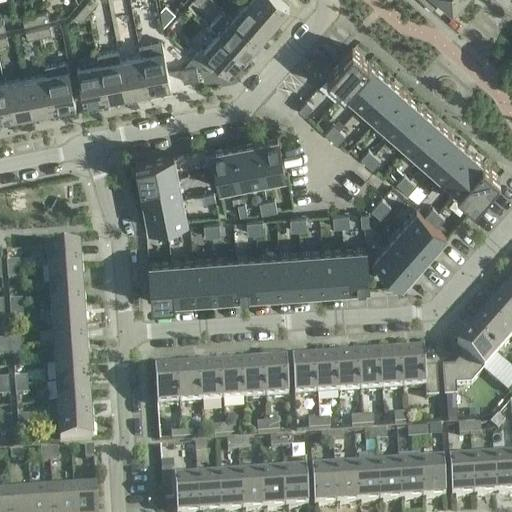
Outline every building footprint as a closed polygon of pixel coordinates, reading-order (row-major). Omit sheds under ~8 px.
[(93,0),(88,0),(82,7),(89,13),(97,3),(93,0)] [(246,0),(246,1),(273,26),(288,9),(277,0),(246,0)] [(420,0),(432,11),(440,2),(453,13),(464,0),(420,0)] [(246,1),(231,18),(259,42),(273,26),(246,1)] [(165,6),(160,11),(163,27),(175,14),(165,6)] [(82,7),(74,16),(80,22),(89,13),(82,7)] [(34,15),(36,24),(48,21),(46,13),(34,15)] [(22,18),(24,27),(36,24),(34,15),(22,18)] [(231,18),(217,34),(245,58),(259,42),(231,18)] [(49,26),(37,29),(39,37),(51,35),(49,26)] [(37,29),(25,32),(27,40),(39,37),(37,29)] [(200,64),(211,73),(215,69),(219,65),(230,75),(245,58),(217,34),(203,50),(200,48),(193,57),(200,64)] [(139,45),(141,56),(148,92),(170,87),(167,72),(161,41),(139,45)] [(369,63),(352,48),(326,77),(343,92),(369,63)] [(96,55),(98,64),(105,100),(127,96),(120,60),(118,50),(96,55)] [(141,56),(120,60),(127,96),(148,92),(141,56)] [(385,77),(369,63),(343,92),(359,107),(385,77)] [(105,100),(98,64),(76,69),(83,105),(105,100)] [(196,66),(181,69),(183,82),(196,80),(198,79),(196,66)] [(46,75),(53,110),(75,106),(68,71),(46,75)] [(25,79),(32,114),(53,110),(46,75),(25,79)] [(401,91),(385,77),(359,107),(375,121),(401,91)] [(4,83),(11,119),(32,114),(25,79),(4,83)] [(0,84),(0,120),(11,119),(4,83),(0,84)] [(418,106),(401,91),(375,121),(391,135),(418,106)] [(313,107),(306,100),(298,109),(305,116),(313,107)] [(434,120),(418,106),(391,135),(408,149),(434,120)] [(450,134),(434,120),(408,149),(424,164),(450,134)] [(339,130),(333,124),(325,133),(331,139),(339,130)] [(345,135),(339,130),(331,139),(337,144),(345,135)] [(466,148),(450,134),(424,164),(440,178),(466,148)] [(277,138),(255,142),(263,181),(285,177),(277,138)] [(255,142),(234,146),(241,185),(263,181),(255,142)] [(234,146),(211,151),(214,162),(215,170),(217,178),(219,190),(241,185),(234,146)] [(483,162),(466,148),(440,178),(456,192),(483,162)] [(374,155),(368,150),(360,159),(366,164),(374,155)] [(178,178),(174,155),(135,163),(139,185),(178,178)] [(380,160),(374,155),(366,164),(372,169),(380,160)] [(215,170),(214,162),(202,165),(204,173),(215,170)] [(500,177),(483,162),(456,192),(474,207),(500,177)] [(217,178),(215,170),(204,173),(205,180),(217,178)] [(410,180),(404,175),(396,183),(402,189),(410,180)] [(182,199),(178,178),(139,185),(144,207),(182,199)] [(416,185),(410,180),(402,189),(408,194),(416,185)] [(215,201),(214,193),(202,195),(204,203),(215,201)] [(182,199),(144,207),(148,229),(159,227),(166,225),(174,224),(187,221),(182,199)] [(274,199),(267,201),(269,213),(277,211),(274,199)] [(390,207),(381,199),(376,205),(385,213),(390,207)] [(267,201),(259,203),(261,214),(269,213),(267,201)] [(245,203),(237,204),(240,216),(247,214),(245,203)] [(385,213),(376,205),(371,211),(380,219),(385,213)] [(438,213),(432,208),(424,217),(430,222),(438,213)] [(424,217),(416,209),(401,226),(431,252),(446,235),(436,227),(430,222),(424,217)] [(444,218),(438,213),(430,222),(436,227),(444,218)] [(368,214),(360,215),(361,226),(364,226),(369,226),(368,214)] [(349,215),(341,216),(341,228),(349,227),(349,215)] [(341,216),(333,217),(334,228),(341,228),(341,216)] [(305,218),(297,219),(298,231),(306,230),(305,218)] [(297,219),(290,220),(290,231),(298,231),(297,219)] [(262,221),(254,222),(255,234),(263,233),(262,221)] [(254,222),(246,223),(247,234),(255,234),(254,222)] [(176,235),(174,224),(166,225),(169,237),(176,235)] [(219,224),(211,225),(212,237),(220,236),(219,224)] [(166,225),(159,227),(161,238),(169,237),(166,225)] [(211,225),(203,226),(204,237),(212,237),(211,225)] [(431,252),(401,226),(387,243),(416,269),(431,252)] [(416,269),(387,243),(372,260),(402,286),(416,269)] [(47,250),(48,270),(80,268),(79,248),(47,250)] [(366,249),(343,251),(346,290),(368,289),(366,249)] [(343,251),(321,252),(324,292),(346,290),(343,251)] [(321,252),(300,254),(303,293),(324,292),(321,252)] [(300,254),(278,255),(281,295),(303,293),(300,254)] [(278,255),(257,257),(260,296),(281,295),(278,255)] [(257,257),(235,258),(238,298),(260,296),(257,257)] [(235,258),(214,260),(216,299),(238,298),(235,258)] [(214,260),(192,261),(195,301),(216,299),(214,260)] [(192,261),(171,263),(173,302),(195,301),(192,261)] [(19,263),(6,264),(7,272),(20,272),(19,263)] [(171,263),(148,264),(151,304),(173,302),(171,263)] [(48,270),(49,289),(82,287),(80,268),(48,270)] [(20,272),(7,272),(7,281),(20,280),(20,272)] [(511,284),(499,299),(511,310),(511,284)] [(49,289),(51,308),(83,306),(82,287),(49,289)] [(511,310),(499,299),(485,316),(511,339),(511,337),(511,310)] [(22,301),(9,302),(9,311),(22,310),(22,301)] [(51,308),(52,328),(84,325),(83,306),(51,308)] [(22,310),(9,311),(10,319),(23,318),(22,310)] [(485,316),(471,332),(497,355),(511,339),(485,316)] [(52,328),(53,347),(86,345),(84,325),(52,328)] [(453,368),(447,368),(441,369),(444,398),(456,397),(454,387),(471,385),(497,355),(471,332),(456,348),(464,355),(453,368)] [(11,341),(8,341),(9,350),(22,349),(21,340),(11,341)] [(5,341),(0,341),(0,350),(9,350),(8,341),(5,341)] [(53,347),(55,366),(87,364),(86,345),(53,347)] [(22,349),(9,350),(10,358),(13,358),(22,357),(22,349)] [(9,350),(0,350),(0,358),(7,358),(10,358),(9,350)] [(400,355),(403,391),(425,390),(425,400),(438,399),(436,369),(429,369),(423,370),(422,353),(400,355)] [(381,393),(403,391),(400,355),(379,356),(381,393)] [(360,394),(381,393),(379,356),(357,358),(360,394)] [(338,396),(360,394),(357,358),(336,359),(338,396)] [(317,397),(338,396),(336,359),(314,361),(317,397)] [(294,399),(317,397),(314,361),(292,362),(294,399)] [(286,363),(263,365),(266,401),(288,399),(286,363)] [(55,366),(56,385),(88,383),(87,364),(55,366)] [(263,365),(242,366),(244,402),(266,401),(263,365)] [(242,366),(220,367),(223,404),(244,402),(242,366)] [(220,367),(199,369),(201,405),(223,404),(220,367)] [(199,369),(177,370),(180,406),(201,405),(199,369)] [(180,406),(177,370),(155,372),(157,408),(180,406)] [(27,379),(14,379),(14,388),(27,387),(27,379)] [(8,380),(0,380),(0,389),(9,389),(8,380)] [(56,385),(57,405),(90,403),(88,383),(56,385)] [(27,387),(14,388),(15,397),(28,396),(27,387)] [(9,389),(0,389),(0,397),(9,397),(9,389)] [(57,405),(59,424),(91,422),(90,403),(57,405)] [(394,415),(394,426),(406,425),(405,415),(394,415)] [(497,415),(490,424),(497,430),(505,422),(497,415)] [(29,417),(17,418),(17,426),(30,426),(29,417)] [(362,418),(362,428),(373,427),(373,417),(362,418)] [(11,418),(0,418),(0,427),(11,427),(11,419),(11,418)] [(351,418),(351,429),(362,428),(362,418),(351,418)] [(318,421),(319,431),(330,430),(329,420),(318,421)] [(307,421),(308,432),(319,431),(318,421),(307,421)] [(91,422),(59,424),(60,444),(92,442),(91,422)] [(267,424),(268,434),(279,434),(278,423),(267,424)] [(256,425),(257,435),(268,434),(267,424),(256,425)] [(479,425),(468,426),(469,436),(480,435),(479,425)] [(30,426),(17,426),(18,435),(31,434),(30,426)] [(235,426),(224,427),(225,437),(236,436),(235,426)] [(468,426),(457,427),(458,437),(469,436),(468,426)] [(11,427),(0,427),(0,436),(12,435),(12,428),(11,427)] [(213,428),(214,438),(225,437),(224,427),(213,428)] [(181,430),(182,440),(193,439),(192,429),(181,430)] [(408,440),(419,440),(418,429),(407,430),(408,440)] [(419,440),(420,439),(421,447),(430,446),(429,429),(418,429),(419,440)] [(170,431),(171,440),(182,440),(181,430),(170,431)] [(375,432),(364,433),(365,443),(375,442),(375,432)] [(386,432),(375,432),(375,442),(386,442),(386,432)] [(332,435),(321,436),(321,446),(332,445),(332,435)] [(343,435),(332,435),(332,445),(343,445),(343,435)] [(291,438),(280,439),(281,449),(292,448),(291,438)] [(280,439),(269,440),(270,450),(281,449),(280,439)] [(248,441),(237,442),(238,452),(249,451),(248,441)] [(237,442),(226,443),(227,453),(238,452),(237,442)] [(205,444),(194,445),(195,455),(206,454),(205,444)] [(93,448),(84,448),(85,461),(94,460),(93,448)] [(57,450),(49,451),(50,463),(58,463),(57,450)] [(49,451),(40,451),(41,464),(50,463),(49,451)] [(23,453),(10,453),(10,462),(23,461),(23,453)] [(511,458),(493,460),(495,497),(511,495),(511,458)] [(471,462),(473,498),(495,497),(493,460),(471,462)] [(448,463),(451,500),(473,498),(471,462),(448,463)] [(420,464),(423,501),(445,500),(442,463),(420,464)] [(399,466),(401,503),(423,501),(420,464),(399,466)] [(377,467),(380,504),(401,503),(399,466),(377,467)] [(356,469),(359,506),(380,504),(377,467),(356,469)] [(335,470),(337,508),(359,506),(356,469),(335,470)] [(162,471),(164,501),(176,500),(177,511),(198,511),(197,480),(175,482),(174,470),(162,471)] [(313,472),(315,509),(337,508),(335,470),(313,472)] [(305,473),(283,475),(285,510),(308,509),(305,473)] [(283,475),(261,476),(264,511),(285,510),(283,475)] [(261,476),(240,478),(242,511),(258,511),(264,511),(261,476)] [(242,511),(240,478),(218,479),(220,511),(242,511)] [(220,511),(218,479),(197,480),(198,511),(220,511)] [(96,511),(95,490),(73,491),(74,511),(96,511)] [(74,511),(73,491),(51,493),(52,511),(74,511)] [(52,511),(51,493),(30,494),(31,511),(52,511)] [(31,511),(30,494),(8,495),(9,511),(31,511)] [(9,511),(8,495),(0,495),(0,511),(9,511)]
